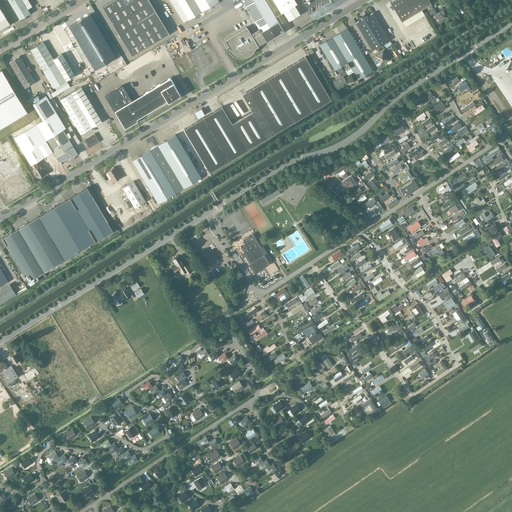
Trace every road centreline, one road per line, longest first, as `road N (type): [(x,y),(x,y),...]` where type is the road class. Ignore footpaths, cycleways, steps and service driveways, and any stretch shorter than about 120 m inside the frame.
road 1 (unclassified): [(0,218),(366,0)]
road 2 (unclassified): [(80,511),(255,394),(257,379),(222,318),(242,306),(249,281)]
road 3 (tertiary): [(207,212),(293,160),(350,140),(463,53)]
road 4 (unclassified): [(249,281),(263,293),(491,143)]
road 5 (tertiary): [(0,340),(207,212)]
road 6 (unknown): [(162,0),(180,27),(201,22),(234,78)]
